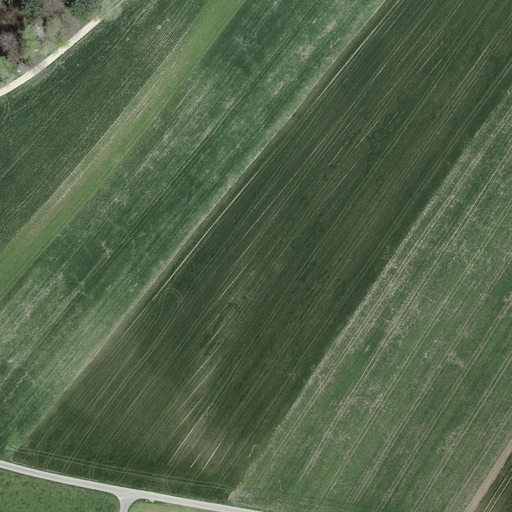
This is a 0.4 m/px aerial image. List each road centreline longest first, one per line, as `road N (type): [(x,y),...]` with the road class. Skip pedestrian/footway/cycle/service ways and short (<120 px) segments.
road 1 (residential): [(237,511),(0,463)]
road 2 (track): [(117,0),(0,92)]
